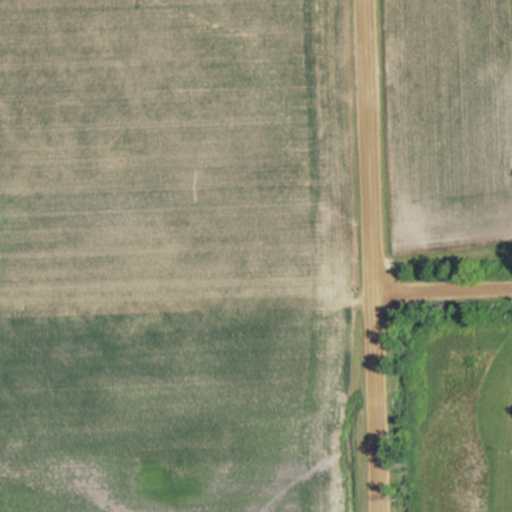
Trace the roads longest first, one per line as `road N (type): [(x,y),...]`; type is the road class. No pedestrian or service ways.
road 1 (residential): [(386,511),(370,0)]
road 2 (residential): [(383,290),(511,284)]
